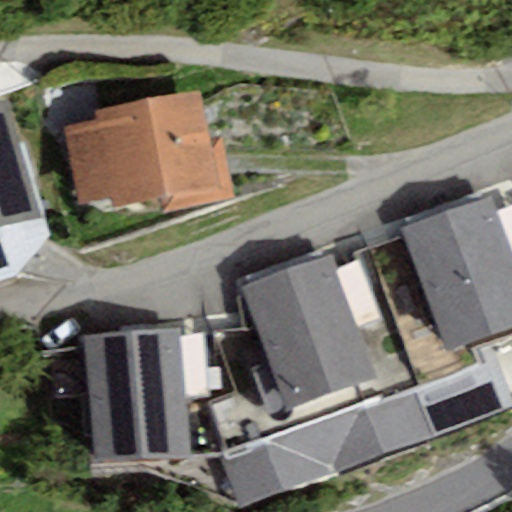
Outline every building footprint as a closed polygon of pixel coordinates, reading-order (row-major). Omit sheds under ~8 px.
[(98,120),(65,126),(81,201),(112,194),(115,206),(162,196),(165,210),(236,195),(223,134),(213,137),(203,87),(96,109),(98,120)] [(0,282),(19,276),(4,227),(44,215),(9,102),(0,103),(0,282)] [(511,248),(494,197),(403,229),(436,320),(447,350),(474,340),(511,326),(511,248)] [(50,239),(44,215),(4,227),(19,276),(50,239)] [(332,256),(242,289),(275,380),(287,411),(377,378),(365,346),(332,256)] [(275,380),(210,404),(227,449),(219,451),(240,507),(428,436),(410,388),(482,362),(477,347),(474,340),(447,350),(436,320),(365,346),(377,378),(287,411),(275,380)] [(182,330),(87,336),(95,461),(190,454),(182,330)] [(511,394),(490,342),(477,347),(482,362),(410,388),(428,436),(511,407),(511,394)]
